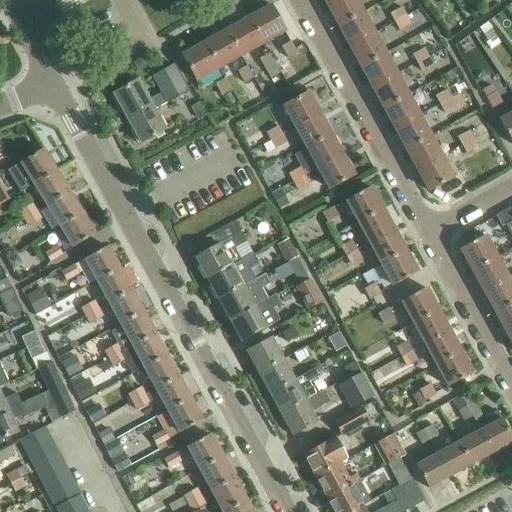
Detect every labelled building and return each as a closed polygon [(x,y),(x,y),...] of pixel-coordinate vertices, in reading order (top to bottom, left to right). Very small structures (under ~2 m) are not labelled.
[(363,14),(355,0),(339,0),(328,6),(340,27),(363,14)] [(249,19),(263,44),(285,31),(272,6),(249,19)] [(394,22),(406,16),(402,7),(390,14),(394,22)] [(374,34),(363,14),(340,27),(351,47),(374,34)] [(411,24),(406,16),(394,22),(399,31),(411,24)] [(227,32),(240,56),(263,44),(249,19),(227,32)] [(205,44),(219,69),(240,56),(227,32),(205,44)] [(385,55),(374,34),(351,47),(362,68),(385,55)] [(288,58),(297,52),(291,41),(282,46),(288,58)] [(219,69),(205,44),(182,57),(196,81),(219,69)] [(417,63),(429,57),(424,49),(413,55),(417,63)] [(258,59),(270,79),(280,73),(269,53),(258,59)] [(397,75),(385,55),(362,68),(373,88),(397,75)] [(429,57),(417,63),(422,71),(433,65),(429,57)] [(174,65),(163,71),(175,93),(127,120),(140,144),(165,130),(154,110),(188,92),(174,65)] [(254,78),(253,77),(247,65),(237,71),(244,83),(254,78)] [(113,94),(127,120),(175,93),(163,71),(153,76),(162,93),(149,101),(137,80),(113,94)] [(408,96),(397,75),(373,88),(385,109),(408,96)] [(215,84),(222,95),(232,90),(225,78),(215,84)] [(481,90),(491,108),(502,102),(496,91),(492,84),(481,90)] [(435,96),(440,104),(452,97),(447,89),(435,96)] [(296,128),(321,114),(309,93),(284,107),(296,128)] [(465,101),(461,93),(452,97),(440,104),(444,111),(465,101)] [(419,116),(408,96),(385,109),(396,129),(419,116)] [(200,102),(191,107),(198,120),(207,115),(200,102)] [(511,143),(511,113),(499,121),(511,143)] [(307,148),(332,135),(321,114),(296,128),(307,148)] [(431,137),(419,116),(396,129),(407,150),(431,137)] [(265,133),(270,141),(282,134),(277,126),(265,133)] [(462,146),(474,140),(470,131),(456,137),(462,146)] [(495,139),(491,131),(474,140),(462,146),(466,153),(495,139)] [(287,142),(282,134),(270,141),(275,149),(287,142)] [(318,168),(343,155),(332,135),(307,148),(318,168)] [(442,157),(431,137),(407,150),(418,170),(442,157)] [(20,163),(7,171),(20,193),(33,185),(55,172),(42,150),(20,163)] [(343,155),(318,168),(329,189),(354,176),(343,155)] [(453,178),(442,157),(418,170),(430,191),(453,178)] [(288,174),(293,182),(305,175),(301,167),(288,174)] [(46,206),(68,192),(55,172),(33,185),(46,206)] [(310,183),(305,175),(293,182),(297,190),(310,183)] [(358,223),(382,210),(370,188),(346,201),(358,223)] [(279,189),(269,194),(278,209),(287,203),(279,189)] [(59,226),(80,213),(68,192),(46,206),(59,226)] [(23,219),(37,210),(32,203),(18,211),(23,219)] [(265,205),(255,211),(261,221),(271,216),(265,205)] [(328,224),(339,217),(333,207),(322,213),(328,224)] [(23,219),(28,227),(42,218),(37,210),(23,219)] [(370,244),(394,231),(382,210),(358,223),(370,244)] [(80,213),(59,226),(72,248),(93,234),(80,213)] [(212,249),(195,259),(207,280),(231,267),(231,266),(241,261),(235,250),(246,244),(234,221),(205,237),(212,249)] [(381,265),(405,251),(394,231),(370,244),(381,265)] [(473,271),(497,258),(485,236),(461,249),(473,271)] [(289,240),(276,247),(286,264),(298,257),(289,240)] [(339,247),(345,257),(357,250),(351,240),(339,247)] [(62,255),(56,246),(44,253),(50,263),(62,255)] [(88,267),(96,282),(119,269),(106,247),(84,259),(61,272),(66,281),(79,274),(78,273),(88,267)] [(363,260),(357,250),(345,257),(351,267),(363,260)] [(405,251),(381,265),(393,286),(417,273),(405,251)] [(231,267),(207,280),(218,301),(242,288),(242,287),(255,280),(248,268),(257,263),(252,254),(241,261),(231,266),(231,267)] [(17,256),(7,261),(11,271),(22,266),(17,256)] [(484,292),(508,279),(497,258),(473,271),(484,292)] [(131,291),(119,269),(96,282),(108,303),(131,291)] [(265,275),(242,287),(242,288),(218,301),(229,321),(264,302),(258,291),(270,284),(265,275)] [(295,286),(308,310),(323,302),(310,278),(295,286)] [(496,313),(511,303),(511,285),(508,279),(484,292),(496,313)] [(370,300),(381,293),(375,282),(363,288),(370,300)] [(0,294),(0,298),(4,306),(18,300),(12,289),(0,294)] [(414,324),(438,311),(426,289),(402,302),(414,324)] [(40,290),(25,298),(34,316),(49,309),(40,290)] [(120,325),(142,312),(131,291),(108,303),(120,325)] [(264,302),(229,321),(241,342),(265,329),(276,323),(269,311),(280,304),(275,296),(264,302)] [(23,311),(18,300),(4,306),(9,317),(23,311)] [(95,301),(80,309),(84,316),(99,308),(95,301)] [(507,333),(511,330),(511,303),(496,313),(507,333)] [(376,328),(395,318),(388,307),(377,313),(375,310),(367,314),(376,328)] [(99,308),(84,316),(88,324),(103,316),(99,308)] [(425,345),(449,332),(438,311),(414,324),(425,345)] [(121,327),(112,332),(118,343),(122,351),(123,352),(132,347),(132,346),(154,334),(142,312),(120,325),(121,327)] [(293,327),(280,334),(286,344),(298,337),(293,327)] [(21,337),(26,349),(40,343),(34,331),(21,337)] [(337,331),(327,337),(334,351),(345,345),(337,331)] [(437,366),(461,353),(449,332),(425,345),(437,366)] [(144,368),(166,356),(154,334),(132,346),(144,368)] [(258,375),(283,361),(271,340),(246,353),(258,375)] [(395,347),(401,357),(412,351),(407,341),(395,347)] [(45,353),(40,343),(26,349),(31,359),(45,353)] [(104,351),(108,359),(122,351),(118,343),(104,351)] [(305,349),(293,355),(298,364),(310,357),(305,349)] [(127,358),(122,351),(108,359),(113,366),(127,358)] [(418,361),(412,351),(401,357),(401,359),(374,373),(378,380),(405,366),(406,367),(418,361)] [(461,353),(437,366),(448,387),(473,374),(461,353)] [(76,356),(61,363),(69,377),(83,370),(76,356)] [(131,403),(178,377),(166,356),(144,368),(155,389),(145,395),(141,387),(127,395),(131,403)] [(108,359),(100,363),(104,371),(113,366),(108,359)] [(270,395),(317,369),(316,368),(293,380),(283,361),(258,375),(270,395)] [(355,362),(342,369),(347,378),(360,371),(355,362)] [(37,369),(47,392),(61,386),(50,363),(37,369)] [(0,387),(8,383),(0,365),(0,387)] [(281,416),(318,395),(310,382),(321,376),(317,369),(270,395),(281,416)] [(80,401),(96,392),(88,377),(72,386),(80,401)] [(167,411),(190,399),(178,377),(131,403),(136,410),(160,397),(167,411)] [(352,408),(372,397),(361,377),(341,388),(352,408)] [(412,396),(418,408),(427,403),(425,401),(436,394),(431,384),(419,391),(419,392),(412,396)] [(73,411),(61,386),(47,392),(60,418),(73,411)] [(472,416),(480,412),(470,392),(461,397),(472,416)] [(1,399),(0,398),(0,413),(21,404),(16,393),(1,399)] [(323,393),(318,396),(318,395),(281,416),(293,437),(317,423),(311,413),(328,404),(323,393)] [(464,421),(472,416),(461,397),(453,402),(464,421)] [(156,445),(202,421),(190,399),(167,411),(168,412),(156,418),(163,430),(151,437),(156,445)] [(26,414),(21,404),(0,413),(0,439),(16,432),(11,421),(26,414)] [(98,405),(85,412),(92,423),(105,416),(98,405)] [(334,422),(341,436),(370,421),(361,407),(334,422)] [(511,435),(503,419),(501,419),(497,411),(475,423),(480,431),(492,453),(511,442),(511,435)] [(432,424),(424,429),(429,440),(438,435),(432,424)] [(103,445),(114,439),(109,428),(98,435),(103,445)] [(43,429),(21,441),(26,452),(49,440),(43,429)] [(424,429),(415,434),(421,444),(429,440),(424,429)] [(459,443),(471,465),(492,453),(480,431),(459,443)] [(199,470),(222,458),(210,435),(187,448),(199,470)] [(374,445),(386,466),(404,456),(393,435),(374,445)] [(103,445),(118,471),(130,464),(116,438),(114,439),(103,445)] [(347,461),(339,445),(335,438),(303,456),(315,478),(340,464),(340,465),(347,461)] [(49,440),(26,452),(32,463),(54,451),(49,440)] [(437,454),(450,476),(471,465),(459,443),(437,454)] [(0,452),(0,462),(14,455),(10,447),(0,452)] [(60,462),(54,451),(32,463),(38,474),(60,462)] [(176,452),(163,459),(168,469),(181,462),(176,452)] [(450,476),(437,454),(415,466),(428,489),(450,476)] [(211,491),(234,479),(222,458),(199,470),(211,491)] [(60,462),(38,474),(44,485),(66,473),(60,462)] [(327,499),(359,482),(355,476),(348,479),(340,465),(340,464),(315,478),(327,499)] [(10,484),(21,477),(16,469),(5,475),(10,484)] [(406,469),(395,475),(400,485),(412,479),(406,469)] [(72,484),(66,473),(44,485),(50,496),(72,484)] [(21,477),(10,484),(15,492),(26,486),(21,477)] [(222,511),(223,511),(245,500),(234,479),(211,491),(222,511)] [(391,511),(404,511),(423,501),(424,501),(412,479),(400,485),(393,490),(398,500),(388,505),(391,511)] [(333,511),(352,511),(363,507),(363,506),(370,502),(359,482),(327,499),(333,511)] [(78,495),(72,484),(50,496),(56,507),(76,496),(78,495)] [(187,503),(202,496),(197,488),(182,496),(183,497),(184,497),(187,503)] [(84,511),(76,496),(56,507),(58,511),(84,511)] [(206,503),(202,496),(187,503),(188,504),(191,511),(206,503)] [(171,511),(173,511),(188,504),(187,503),(184,497),(183,497),(168,505),(171,511)] [(251,511),(245,500),(223,511),(251,511)]
